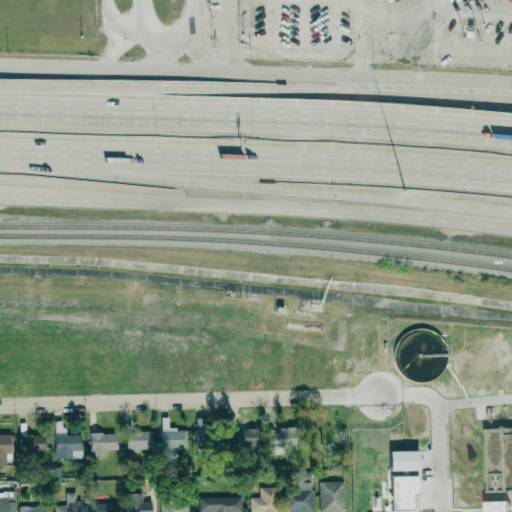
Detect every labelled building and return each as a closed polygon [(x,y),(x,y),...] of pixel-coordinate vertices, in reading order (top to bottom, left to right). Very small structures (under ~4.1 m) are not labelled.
[(378,329),(364,329),(364,339),(359,339),(358,366),(377,366),(378,329)] [(160,417),(161,454),(176,454),(175,448),(183,448),(183,428),(168,429),(167,417),(160,417)] [(255,428),(237,428),(237,418),(230,418),(231,446),(256,445),(255,428)] [(70,458),(70,449),(79,449),(79,435),(65,435),(65,421),(54,421),(54,458),(70,458)] [(125,431),(125,451),(151,450),(150,431),(125,431)] [(89,457),(105,456),(105,450),(115,449),(114,432),(88,433),(89,457)] [(44,433),(19,435),(20,452),(45,450),(44,433)] [(0,465),(4,465),(4,453),(10,453),(9,434),(0,434),(0,465)] [(417,450),(388,450),(389,470),(418,469),(417,450)] [(416,475),(390,475),(391,509),(411,509),(411,493),(417,493),(416,475)] [(318,511),(343,511),(343,481),(318,481),(318,511)] [(283,511),(311,511),(311,482),(295,482),(295,491),(283,491),(283,511)] [(248,511),(275,511),(276,487),(258,486),(258,497),(249,497),(248,511)] [(54,511),(83,511),(83,500),(75,500),(75,492),(64,492),(64,505),(54,505),(54,511)] [(150,511),(150,501),(141,501),(141,493),(124,493),(124,511),(150,511)] [(0,495),(0,511),(14,511),(14,495),(0,495)] [(198,497),(199,511),(214,511),(240,511),(240,496),(198,497)] [(186,511),(187,499),(159,500),(159,511),(186,511)] [(120,511),(121,504),(90,503),(89,511),(120,511)] [(511,511),(511,503),(477,504),(476,511),(511,511)]
